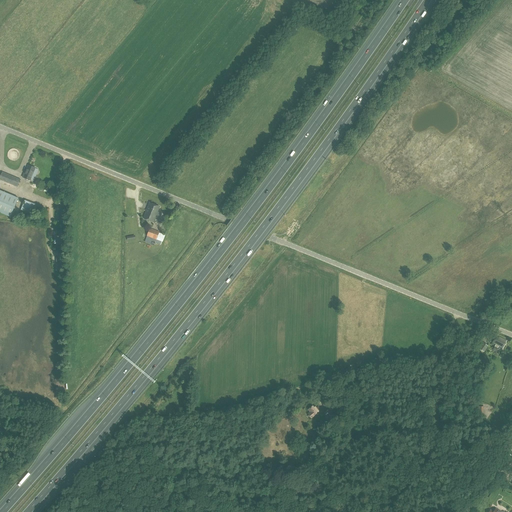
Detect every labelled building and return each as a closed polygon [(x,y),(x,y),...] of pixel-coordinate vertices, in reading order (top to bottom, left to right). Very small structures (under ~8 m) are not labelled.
[(35,168),(28,165),(25,173),(24,173),(22,177),(30,180),(35,168)] [(0,176),(0,179),(18,187),(21,179),(2,171),(0,176)] [(0,190),(0,212),(11,217),(19,199),(0,190)] [(25,201),(21,210),(41,218),(45,209),(25,201)] [(150,203),(144,218),(153,222),(160,207),(150,203)] [(152,241),(155,242),(160,244),(160,242),(161,241),(162,242),(164,236),(165,235),(159,233),(159,232),(150,228),(147,236),(145,242),(150,244),(152,241)] [(496,336),(492,343),(502,348),(506,340),(500,337),(499,338),(496,336)] [(488,346),(483,342),(479,348),(484,352),(488,346)] [(314,415),(319,411),(315,406),(314,407),(313,405),(308,409),(310,412),(308,413),(311,418),(315,416),(314,415)] [(330,415),(332,413),(334,411),(331,407),(324,413),(327,417),(330,415)] [(5,429),(0,431),(5,439),(9,437),(5,429)]
